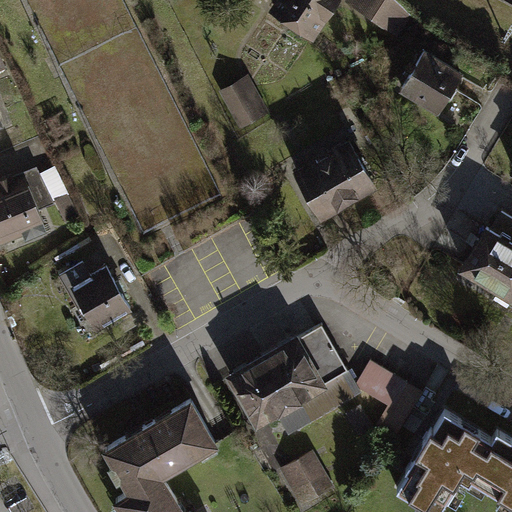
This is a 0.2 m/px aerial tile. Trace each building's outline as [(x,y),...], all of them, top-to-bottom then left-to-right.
[(331,0),(269,0),(267,3),(311,32),(331,0)] [(400,0),(349,0),(349,1),(399,30),(411,11),(400,0)] [(395,84),(437,108),(460,66),(419,43),(395,84)] [(217,87),(238,126),(267,110),(246,71),(217,87)] [(348,134),(291,166),(319,214),(375,182),(348,134)] [(0,237),(21,229),(23,233),(43,225),(34,202),(47,197),(33,165),(11,174),(10,170),(0,173),(0,237)] [(489,224),(480,218),(453,261),(509,295),(511,289),(511,216),(498,208),(489,224)] [(81,259),(57,272),(69,295),(77,290),(95,323),(127,304),(103,261),(87,270),(81,259)] [(295,332),(225,369),(252,420),(275,408),(286,429),(357,391),(322,326),(299,338),(295,332)] [(421,390),(372,360),(358,384),(387,402),(375,421),(395,433),(421,390)] [(128,434),(106,447),(114,462),(110,464),(118,478),(122,475),(130,489),(161,472),(215,441),(190,398),(171,408),(172,410),(158,418),(152,418),(145,422),(142,427),(129,435),(128,434)] [(440,511),(463,474),(489,432),(442,403),(392,484),(438,511),(440,511)] [(511,433),(495,423),(489,432),(463,474),(511,503),(511,433)] [(314,449),(284,465),(295,486),(325,470),(314,449)] [(186,511),(161,472),(130,489),(117,498),(126,511),(186,511)]
